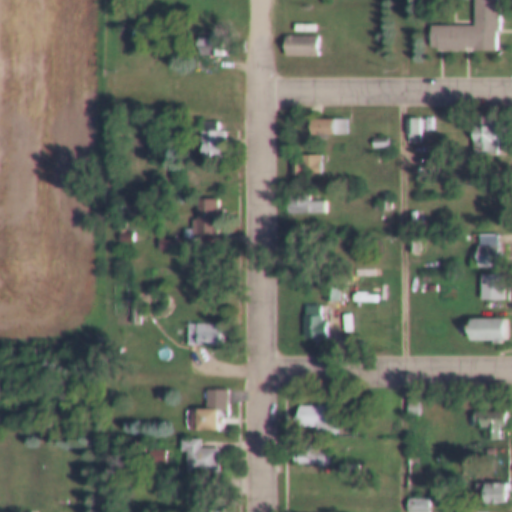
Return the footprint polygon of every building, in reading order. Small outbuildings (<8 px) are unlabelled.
[(490,20),(490,38),(426,38),(426,15),(468,15),(468,0),(492,0),(492,20),(490,20)] [(206,27),(206,22),(220,22),(220,44),(206,44),(206,42),(194,42),(194,27),(206,27)] [(281,24),(312,24),(312,44),(281,44),(281,24)] [(198,57),(223,57),(223,33),(210,33),(210,38),(198,38),(198,57)] [(284,57),(319,57),(319,37),(284,37),(284,57)] [(470,106),(491,106),(491,143),(470,143),(470,106)] [(342,108),(342,124),(307,124),(307,108),(342,108)] [(403,108),(421,108),(421,133),(403,133),(403,108)] [(196,111),(216,111),(216,146),(196,146),(196,111)] [(311,121),(311,135),(345,135),(345,121),(311,121)] [(497,158),(497,121),(495,121),(495,127),(474,127),(474,158),(497,158)] [(225,131),(219,131),(219,124),(201,124),(201,159),(225,159),(225,131)] [(367,126),(383,126),(383,135),(367,135),(367,126)] [(295,150),(295,143),(315,143),(315,150),(317,150),(317,164),(287,164),(287,150),(295,150)] [(321,176),(321,156),(301,156),(301,162),(292,162),(292,176),(321,176)] [(319,189),(319,202),(283,202),(283,183),(303,183),(303,189),(319,189)] [(377,183),(386,183),(386,199),(377,199),(377,183)] [(192,189),(212,189),(212,224),(188,224),(188,208),(192,208),(192,189)] [(288,215),(325,215),(325,202),(309,202),(309,196),(288,196),(288,215)] [(177,217),(186,217),(186,238),(153,238),(153,227),(177,227),(177,217)] [(128,221),(128,230),(113,230),(113,221),(128,221)] [(474,223),(492,223),(492,257),(474,257),(474,223)] [(476,263),(496,263),(496,289),(476,289),(476,263)] [(504,277),(487,276),(486,301),(503,301),(504,277)] [(323,301),(338,301),(338,285),(323,285),(323,301)] [(314,304),(317,304),(317,310),(319,310),(319,329),(299,329),(299,304),(301,304),(301,294),(314,294),(314,304)] [(124,297),(136,297),(136,312),(124,312),(124,297)] [(322,307),(306,307),(306,341),(327,341),(327,321),(322,321),(322,307)] [(465,308),(500,308),(500,330),(465,330),(465,308)] [(189,312),(215,312),(215,334),(189,334),(189,312)] [(506,320),(470,320),(470,342),(506,342),(506,320)] [(189,324),(189,347),(222,347),(222,324),(189,324)] [(212,399),(212,420),(186,420),(186,398),(201,398),(201,379),(221,379),(221,399),(212,399)] [(330,395),(330,423),(293,423),(293,395),(330,395)] [(413,396),(413,405),(403,405),(403,396),(413,396)] [(482,427),(482,417),(475,417),(475,411),(467,411),(467,401),(475,401),(475,400),(501,400),(501,417),(494,417),(494,427),(482,427)] [(218,410),(190,410),(190,432),(218,432),(218,410)] [(476,441),(506,442),(507,414),(477,413),(476,441)] [(180,441),(175,441),(175,427),(195,427),(195,437),(212,437),(212,462),(180,462),(180,441)] [(323,437),(323,451),(287,451),(287,437),(323,437)] [(158,439),(158,451),(149,451),(149,439),(158,439)] [(294,467),(327,467),(327,447),(294,447),(294,467)] [(470,473),(502,473),(502,492),(470,492),(470,473)] [(424,486),(424,502),(403,502),(403,486),(424,486)] [(481,486),(481,507),(508,507),(508,486),(481,486)]
